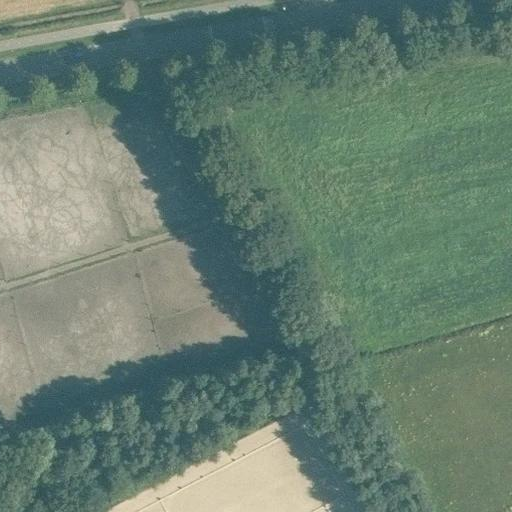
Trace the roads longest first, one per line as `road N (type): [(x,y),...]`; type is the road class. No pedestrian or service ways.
road 1 (tertiary): [(0,81),(321,25)]
road 2 (tertiary): [(321,25),(465,0)]
